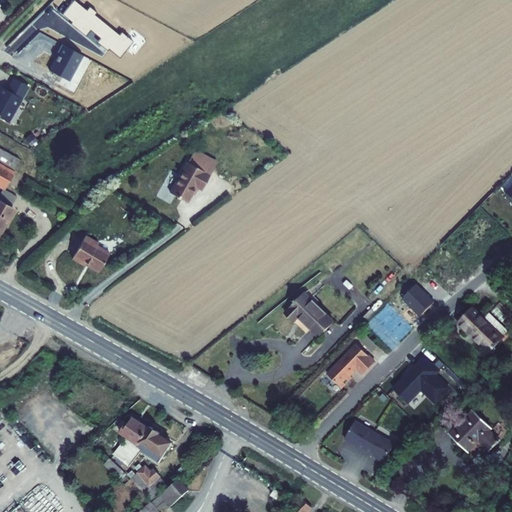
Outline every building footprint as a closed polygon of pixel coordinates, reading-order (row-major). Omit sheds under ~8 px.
[(75,0),(63,15),(72,23),(71,24),(86,37),(91,31),(101,39),(99,41),(110,50),(120,59),(134,42),(122,32),(120,35),(96,15),(98,13),(90,7),(87,11),(75,0)] [(108,52),(110,50),(99,41),(98,43),(108,52)] [(83,56),(62,45),(57,55),(58,56),(50,71),(70,81),(83,56)] [(29,86),(10,76),(3,88),(0,85),(0,115),(9,120),(29,86)] [(0,147),(0,166),(13,174),(21,160),(0,147)] [(196,186),(201,189),(210,174),(187,161),(170,192),(187,201),(196,186)] [(0,166),(0,184),(5,187),(7,183),(12,175),(13,174),(0,166)] [(24,182),(12,175),(7,183),(19,190),(24,182)] [(3,188),(0,193),(0,200),(12,207),(18,196),(3,188)] [(0,200),(0,234),(14,208),(12,207),(0,200)] [(98,243),(85,235),(72,257),(83,264),(84,261),(86,262),(87,265),(98,271),(109,252),(97,245),(98,243)] [(420,316),(434,301),(416,284),(402,298),(420,316)] [(333,321),(305,294),(286,313),(295,322),(298,318),(318,337),(333,321)] [(484,319),(474,309),(459,324),(488,353),(503,338),(509,332),(490,313),(484,319)] [(357,344),(328,373),(343,388),(353,377),(351,375),(358,367),(364,373),(376,362),(357,344)] [(404,377),(393,388),(407,402),(421,388),(435,402),(449,387),(433,372),(437,369),(424,356),(407,374),(408,374),(404,378),(404,377)] [(491,428),(473,411),(458,427),(461,430),(453,438),(467,453),(479,441),(490,451),(499,442),(488,431),(491,428)] [(119,435),(138,447),(137,449),(125,440),(113,455),(129,466),(141,453),(159,463),(167,450),(169,450),(171,447),(170,445),(172,443),(161,435),(161,434),(151,428),(150,430),(133,419),(128,426),(126,424),(119,435)] [(355,420),(345,438),(358,445),(356,447),(363,451),(375,431),(355,420)] [(461,430),(458,427),(449,435),(453,438),(461,430)] [(375,431),(363,451),(369,454),(371,452),(383,460),(394,442),(375,431)] [(393,473),(402,482),(419,465),(409,456),(393,473)] [(122,471),(110,459),(104,465),(116,477),(122,471)] [(151,502),(169,486),(153,468),(151,471),(147,466),(143,470),(139,473),(135,476),(131,480),(151,502)] [(120,480),(125,474),(122,471),(116,477),(120,480)] [(172,506),(189,491),(179,479),(142,511),(159,511),(157,509),(167,500),(170,503),(172,506)] [(280,494),(275,491),(272,496),(277,499),(280,494)] [(159,511),(170,503),(167,500),(157,509),(159,511)] [(306,511),(311,508),(303,500),(291,511),(306,511)]
